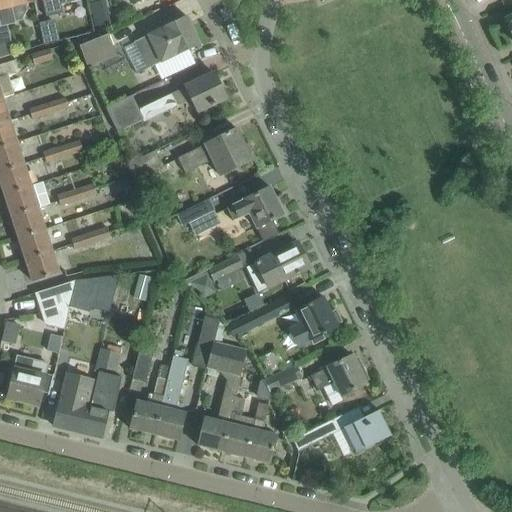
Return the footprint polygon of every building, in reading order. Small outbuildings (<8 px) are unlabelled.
[(0,0),(0,26),(15,23),(12,8),(26,4),(25,0),(0,0)] [(41,0),(45,16),(61,13),(59,5),(74,2),(80,0),(41,0)] [(185,16),(135,41),(148,68),(160,62),(160,64),(176,56),(199,45),(185,16)] [(79,46),(86,66),(116,54),(108,34),(79,46)] [(10,46),(0,48),(0,58),(12,54),(10,46)] [(52,58),(49,49),(31,55),(34,64),(52,58)] [(0,99),(3,99),(0,89),(0,80),(8,78),(21,74),(16,60),(0,65),(0,99)] [(214,104),(226,99),(213,74),(185,88),(171,95),(171,96),(139,112),(132,98),(136,97),(135,95),(106,110),(117,134),(118,134),(118,133),(142,121),(144,124),(178,107),(177,107),(191,100),(197,113),(211,106),(211,107),(215,105),(214,104)] [(65,97),(47,103),(50,114),(68,108),(65,97)] [(0,99),(0,124),(10,121),(3,99),(0,99)] [(28,109),(32,120),(50,114),(47,103),(28,109)] [(0,124),(0,148),(17,143),(10,121),(0,124)] [(211,160),(219,177),(255,159),(248,144),(244,145),(236,129),(177,158),(185,173),(211,160)] [(79,140),(61,146),(64,157),(82,151),(79,140)] [(0,148),(0,172),(24,164),(17,143),(0,148)] [(42,152),(46,162),(64,157),(61,146),(42,152)] [(128,164),(135,180),(163,166),(155,150),(128,164)] [(0,172),(0,183),(4,195),(31,186),(24,164),(0,172)] [(93,184),(75,190),(78,200),(96,195),(93,184)] [(4,195),(11,217),(38,208),(31,186),(4,195)] [(274,219),(283,215),(269,188),(242,201),(227,209),(226,209),(232,222),(248,214),(263,243),(279,235),(272,221),(274,220),(274,219)] [(56,195),(60,206),(78,200),(75,190),(56,195)] [(178,214),(184,225),(214,211),(208,199),(178,214)] [(11,217),(18,239),(45,230),(38,208),(11,217)] [(107,227),(88,233),(92,244),(110,238),(107,227)] [(18,239),(25,261),(52,252),(45,230),(18,239)] [(70,239),(74,249),(92,244),(88,233),(70,239)] [(296,243),(278,252),(243,269),(255,294),(309,268),(296,243)] [(52,252),(25,261),(32,283),(60,274),(52,252)] [(207,270),(213,281),(242,267),(237,256),(207,270)] [(140,276),(134,300),(144,302),(150,279),(140,276)] [(76,281),(70,307),(89,312),(91,299),(96,278),(76,281)] [(49,290),(35,294),(45,326),(64,331),(67,320),(70,307),(76,281),(49,290)] [(224,327),(233,337),(293,307),(287,296),(224,327)] [(300,325),(289,330),(297,347),(319,336),(337,327),(336,325),(341,322),(335,310),(330,313),(323,297),(305,306),(294,312),(300,325)] [(192,365),(206,369),(213,344),(219,320),(204,316),(192,365)] [(51,335),(47,351),(59,354),(63,338),(51,335)] [(206,369),(218,372),(240,377),(247,352),(213,344),(206,369)] [(107,345),(106,351),(117,354),(119,348),(107,345)] [(152,351),(139,348),(132,380),(145,382),(152,351)] [(95,371),(114,376),(120,354),(117,354),(106,351),(100,349),(95,371)] [(170,367),(153,435),(177,442),(185,412),(176,410),(188,360),(172,356),(170,367)] [(351,356),(334,364),(310,376),(316,388),(332,380),(341,396),(365,384),(364,382),(368,380),(362,368),(358,370),(351,356)] [(14,369),(7,399),(38,407),(41,393),(46,394),(46,395),(47,396),(47,394),(52,375),(51,375),(51,376),(46,375),(48,365),(33,362),(17,358),(14,369)] [(130,430),(153,435),(170,367),(161,365),(153,394),(148,393),(146,403),(137,400),(130,430)] [(264,380),(270,393),(301,377),(296,365),(264,380)] [(221,452),(231,415),(235,399),(240,377),(218,372),(226,381),(215,421),(204,418),(197,446),(221,452)] [(53,427),(78,433),(85,406),(87,406),(93,381),(65,374),(53,427)] [(261,382),(257,399),(275,402),(270,393),(264,380),(261,382)] [(85,406),(78,433),(102,439),(113,393),(99,389),(95,408),(87,406),(85,406)] [(235,399),(231,415),(241,418),(245,401),(235,399)] [(258,405),(254,422),(266,424),(270,408),(258,405)] [(358,407),(292,440),(297,452),(333,435),(344,456),(354,451),(355,454),(391,436),(379,411),(356,422),(351,412),(359,408),(358,407)] [(221,452),(244,458),(254,421),(241,418),(231,415),(221,452)] [(254,421),(244,458),(268,464),(275,436),(264,433),(266,424),(254,422),(254,421)]
